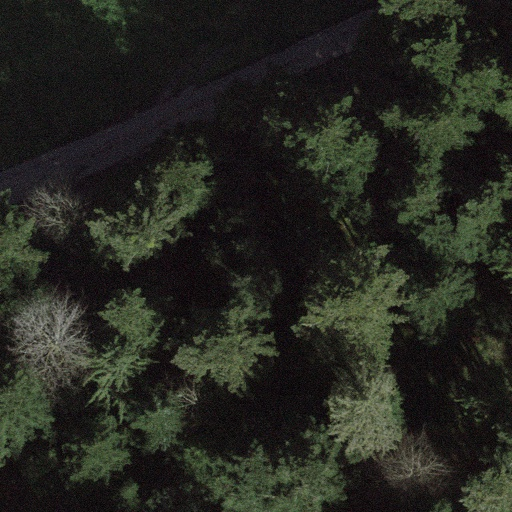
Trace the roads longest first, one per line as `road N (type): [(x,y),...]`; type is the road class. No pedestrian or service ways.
road 1 (unclassified): [(0,176),(408,0)]
road 2 (track): [(59,150),(43,233),(37,450),(18,511)]
road 3 (track): [(152,110),(208,42),(272,0)]
